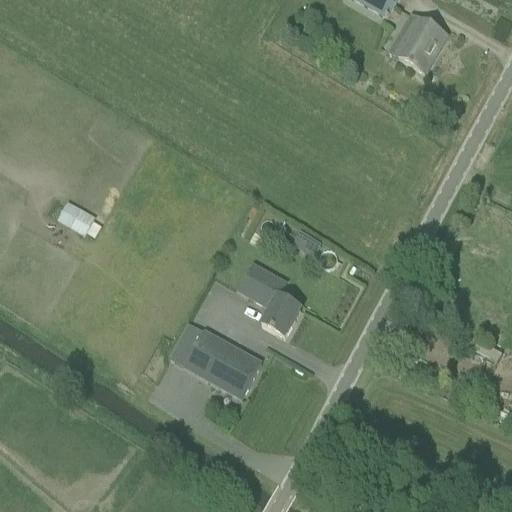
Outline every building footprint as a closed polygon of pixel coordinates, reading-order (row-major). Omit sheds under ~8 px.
[(347,0),(387,23),(400,0),(347,0)] [(398,64),(424,79),(446,41),(412,21),(404,35),(412,40),(398,64)] [(67,207),(57,226),(85,242),(95,223),(67,207)] [(238,297),(270,315),(261,331),(267,335),(284,344),(300,316),(278,303),(286,289),(253,270),(238,297)] [(189,330),(170,365),(242,405),(261,370),(189,330)] [(441,502),(439,507),(449,511),(452,507),(441,502)]
